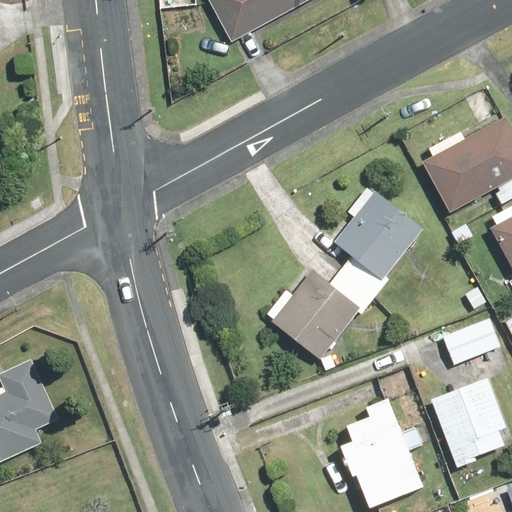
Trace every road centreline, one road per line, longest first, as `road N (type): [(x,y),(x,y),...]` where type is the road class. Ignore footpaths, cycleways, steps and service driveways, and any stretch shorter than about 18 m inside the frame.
road 1 (residential): [(122,207),(507,0)]
road 2 (secondary): [(212,511),(149,337),(122,207)]
road 3 (secondary): [(122,207),(95,0)]
road 4 (residential): [(0,273),(122,207)]
